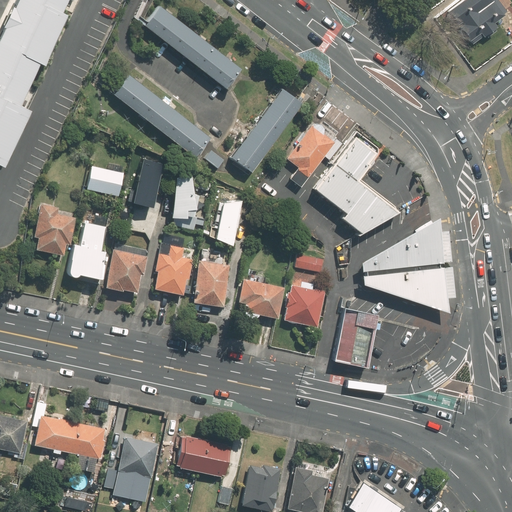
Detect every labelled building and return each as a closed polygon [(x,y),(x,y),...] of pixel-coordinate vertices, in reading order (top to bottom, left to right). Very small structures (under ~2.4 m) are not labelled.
[(15,0),(4,24),(0,31),(0,141),(67,0),(15,0)] [(497,0),(461,0),(446,11),(468,42),(479,34),(482,37),(496,27),(493,23),(507,13),(497,0)] [(157,7),(142,26),(221,90),(237,70),(157,7)] [(125,77),(111,95),(191,157),(206,139),(125,77)] [(279,89),(228,158),(248,172),(299,104),(279,89)] [(290,180),(300,187),(338,139),(320,125),(316,124),(313,124),(310,127),(284,160),(298,170),(290,180)] [(375,148),(355,132),(312,189),(344,215),(339,219),(359,234),(397,214),(356,182),(376,153),(375,148)] [(223,160),(209,149),(201,158),(215,169),(223,160)] [(125,205),(148,209),(157,161),(134,156),(125,205)] [(106,168),(88,165),(84,189),(117,195),(121,165),(106,162),(106,168)] [(194,193),(189,193),(188,177),(171,175),(167,217),(172,218),(171,227),(194,229),(195,217),(191,216),(194,193)] [(226,202),(220,201),(217,215),(214,214),(213,221),(216,221),(212,241),(228,244),(232,227),(236,228),(239,213),(235,213),(237,201),(226,199),(226,202)] [(60,207),(40,202),(31,237),(36,238),(33,249),(61,256),(64,242),(66,243),(74,213),(60,210),(60,207)] [(74,275),(75,274),(78,275),(99,279),(105,252),(99,250),(106,216),(93,213),(91,223),(82,221),(77,245),(70,244),(64,273),(66,275),(67,276),(69,277),(72,277),(74,275)] [(441,264),(436,220),(403,239),(359,264),(359,273),(441,264)] [(142,274),(147,251),(112,244),(102,287),(134,294),(139,273),(142,274)] [(166,254),(157,252),(150,289),(181,295),(184,279),(187,280),(191,258),(183,257),(184,246),(168,244),(166,254)] [(294,254),(292,267),(319,272),(322,258),(294,254)] [(227,262),(196,258),(191,303),(221,307),(227,262)] [(360,277),(360,286),(422,306),(446,314),(441,268),(360,277)] [(240,278),(235,302),(244,304),(242,311),(277,319),(283,287),(240,278)] [(299,286),(289,284),(287,292),(285,291),(279,321),(315,328),(322,290),(311,288),(312,283),(300,281),(299,286)] [(346,309),(335,362),(369,369),(379,320),(380,317),(380,316),(347,309),(346,309)] [(45,403),(35,401),(30,426),(36,427),(32,445),(76,453),(74,468),(91,472),(94,457),(98,458),(104,428),(42,416),(45,403)] [(0,414),(0,448),(16,452),(15,457),(24,459),(27,444),(21,442),(25,420),(0,414)] [(177,449),(174,467),(223,476),(228,444),(176,434),(173,449),(177,449)] [(115,470),(105,468),(101,487),(111,489),(110,494),(143,502),(157,443),(123,436),(115,470)] [(261,467),(247,464),(239,505),(271,511),(279,467),(261,464),(261,467)] [(310,470),(293,467),(284,508),(303,511),(318,511),(326,478),(310,475),(310,470)] [(97,497),(100,479),(89,477),(85,494),(97,497)] [(359,482),(343,506),(351,511),(396,511),(399,508),(359,482)] [(231,488),(219,486),(217,502),(229,504),(231,488)]
